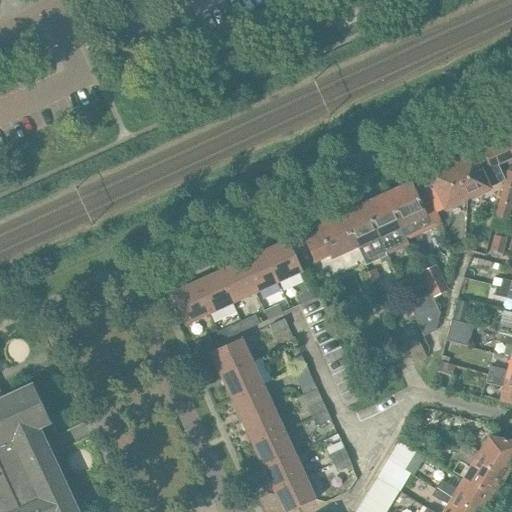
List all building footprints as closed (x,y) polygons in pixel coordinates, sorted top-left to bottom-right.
[(511,138),(502,143),(509,160),(511,158),(511,138)] [(502,143),(490,148),(498,165),(509,160),(502,143)] [(505,180),(498,165),(490,148),(478,154),(479,155),(475,157),(474,156),(452,166),(466,198),(489,188),(505,180)] [(452,166),(421,180),(425,191),(435,212),(466,198),(452,166)] [(507,171),(505,180),(503,187),(511,188),(511,167),(511,172),(507,171)] [(397,211),(394,212),(406,237),(439,222),(425,191),(416,195),(411,184),(389,194),(392,201),(391,202),(391,204),(393,203),(397,211)] [(499,202),(511,205),(511,202),(511,188),(503,187),(499,202)] [(408,242),(406,237),(394,212),(397,211),(393,203),(391,204),(391,202),(392,201),(389,194),(364,206),(385,253),(408,242)] [(511,205),(499,202),(495,218),(507,221),(511,205)] [(364,206),(340,217),(347,234),(350,232),(356,247),(365,266),(387,256),(385,253),(364,206)] [(347,234),(340,217),(317,227),(319,232),(304,239),(314,263),(330,256),(331,258),(356,247),(350,232),(347,234)] [(505,239),(494,236),(490,252),(501,255),(505,239)] [(287,241),(264,251),(278,283),(302,272),(287,241)] [(469,251),(464,242),(453,248),(456,256),(469,251)] [(264,251),(241,262),(255,293),(278,283),(264,251)] [(218,272),(232,304),(255,293),(241,262),(218,272)] [(436,265),(422,271),(434,297),(447,291),(447,288),(436,265)] [(367,271),(372,282),(379,279),(374,268),(367,271)] [(372,282),(367,271),(360,274),(365,286),(372,282)] [(430,292),(406,302),(422,337),(435,331),(440,313),(432,298),(434,297),(422,271),(420,272),(430,292)] [(210,314),(232,304),(218,272),(195,283),(210,314)] [(494,277),(492,285),(496,286),(511,290),(511,281),(494,277)] [(210,314),(195,283),(172,294),(186,325),(210,314)] [(314,299),(307,283),(299,287),(302,293),(295,296),(299,305),(314,299)] [(511,290),(496,286),(494,295),(511,299),(511,290)] [(469,304),(457,301),(452,320),(465,323),(469,304)] [(282,313),(279,305),(264,312),(268,320),(282,313)] [(501,324),(498,332),(511,335),(511,313),(504,311),(501,324)] [(256,315),(241,322),(245,331),(260,324),(256,315)] [(288,327),(284,319),(270,326),(273,334),(288,327)] [(449,326),(445,341),(465,346),(467,347),(473,325),(465,323),(452,320),(451,320),(449,326)] [(230,337),(245,331),(241,322),(226,329),(230,337)] [(511,354),(511,358),(511,335),(498,332),(496,341),(511,344),(511,354)] [(213,345),(209,337),(195,344),(198,352),(213,345)] [(220,377),(252,362),(241,339),(210,353),(220,377)] [(419,340),(405,345),(414,364),(426,358),(426,357),(419,340)] [(405,345),(392,352),(402,370),(414,364),(405,345)] [(287,364),(291,372),(305,365),(302,358),(287,364)] [(489,368),(487,375),(511,381),(511,358),(508,371),(490,366),(489,368)] [(231,400),(262,385),(252,362),(220,377),(231,400)] [(440,362),(437,372),(451,375),(454,366),(440,362)] [(309,373),(305,365),(291,372),(294,380),(309,373)] [(500,401),(511,404),(511,381),(487,375),(485,383),(503,388),(500,401)] [(242,423),(273,408),(262,385),(231,400),(242,423)] [(0,511),(75,511),(48,454),(43,442),(37,428),(48,423),(31,387),(4,400),(0,391),(0,441),(2,445),(0,445),(0,511)] [(312,418),(327,411),(323,403),(308,410),(312,418)] [(283,431),(273,408),(242,423),(252,445),(283,431)] [(330,419),(327,411),(312,418),(316,426),(330,419)] [(263,468),(294,454),(283,431),(252,445),(263,468)] [(463,444),(458,451),(504,479),(511,465),(511,442),(488,438),(479,453),(463,444)] [(398,442),(388,460),(388,461),(403,470),(414,452),(399,443),(398,442)] [(333,464),(348,457),(344,449),(329,456),(333,464)] [(463,479),(493,498),(504,479),(458,451),(454,458),(470,467),(463,479)] [(273,491),(305,477),(294,454),(263,468),(273,491)] [(351,465),(348,457),(333,464),(337,471),(351,465)] [(388,461),(377,479),(397,492),(409,473),(388,461)] [(305,477),(273,491),(282,511),(289,511),(315,500),(305,477)] [(364,498),(385,511),(397,492),(377,479),(364,498)] [(435,489),(473,511),(483,511),(493,498),(463,479),(456,491),(439,481),(435,489)] [(473,511),(435,489),(431,496),(447,506),(443,511),(473,511)] [(384,511),(385,511),(364,498),(356,511),(384,511)]
